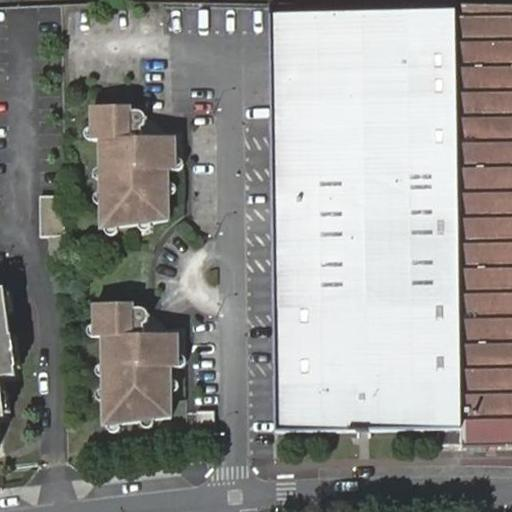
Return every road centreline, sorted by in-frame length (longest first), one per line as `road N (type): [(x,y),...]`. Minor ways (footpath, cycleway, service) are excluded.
road 1 (residential): [(229,45),(234,498)]
road 2 (residential): [(234,498),(511,492)]
road 3 (residential): [(108,511),(234,498)]
